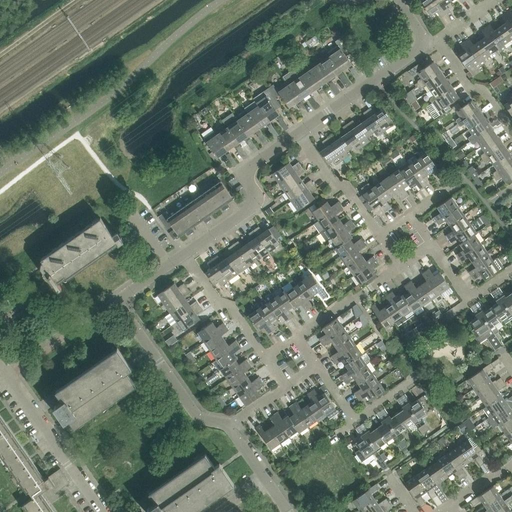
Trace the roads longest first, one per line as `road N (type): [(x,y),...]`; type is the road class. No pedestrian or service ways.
road 1 (residential): [(227,425),(197,419),(116,299),(181,255)]
road 2 (residential): [(181,255),(251,205),(245,171),(297,133)]
road 3 (residential): [(101,511),(0,367)]
road 4 (residential): [(297,133),(428,42)]
road 5 (residential): [(181,255),(264,358)]
road 6 (residential): [(379,235),(297,133)]
road 7 (residential): [(295,337),(399,266)]
road 8 (residential): [(511,132),(437,39)]
